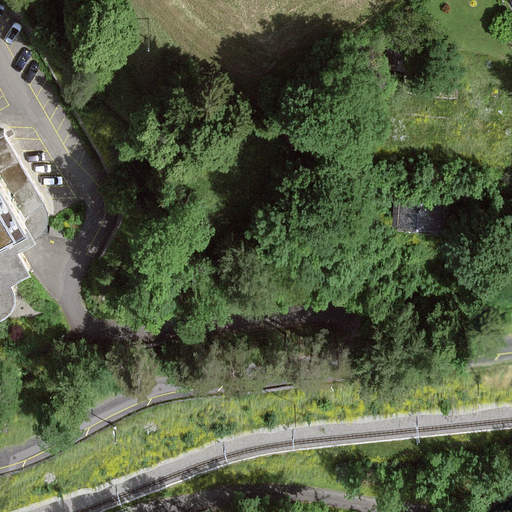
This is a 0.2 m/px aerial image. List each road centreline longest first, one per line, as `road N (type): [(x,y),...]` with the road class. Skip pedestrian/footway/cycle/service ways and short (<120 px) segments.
road 1 (tertiary): [(511,345),(181,383),(0,458)]
road 2 (unclassified): [(153,511),(227,495),(294,494),(384,511)]
